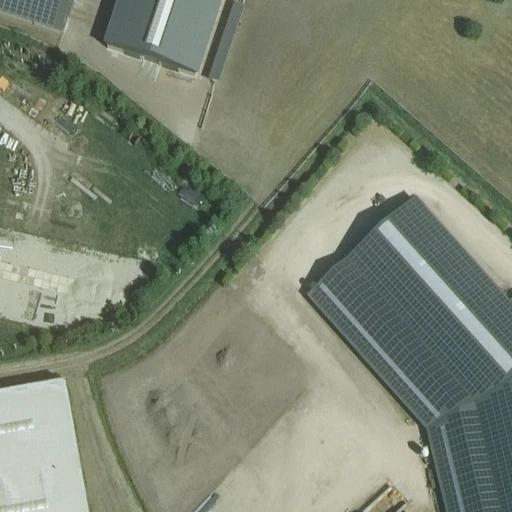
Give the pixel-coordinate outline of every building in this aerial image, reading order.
[(0,0),(0,17),(62,38),(74,0),(0,0)] [(122,0),(106,49),(194,78),(219,0),(122,0)] [(58,103),(58,79),(46,80),(47,103),(58,103)] [(14,198),(12,209),(35,214),(37,204),(14,198)] [(511,511),(511,302),(507,307),(414,203),(307,298),(427,432),(445,511),(511,511)] [(0,398),(0,511),(87,511),(66,387),(0,398)]
